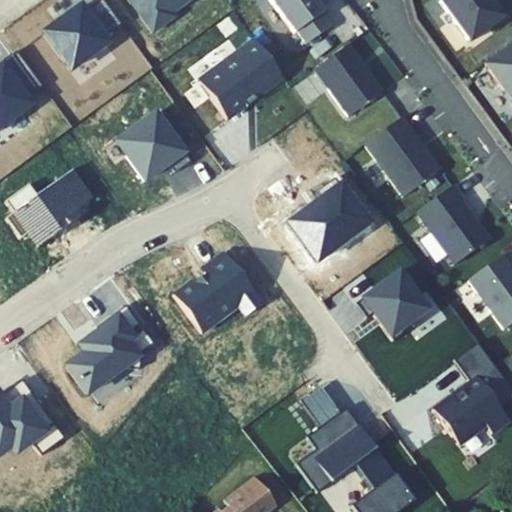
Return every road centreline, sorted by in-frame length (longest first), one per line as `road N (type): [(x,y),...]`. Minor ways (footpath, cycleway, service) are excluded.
road 1 (residential): [(0,330),(119,243),(226,193)]
road 2 (residential): [(226,193),(376,396)]
road 3 (residential): [(394,0),(404,30),(511,179)]
